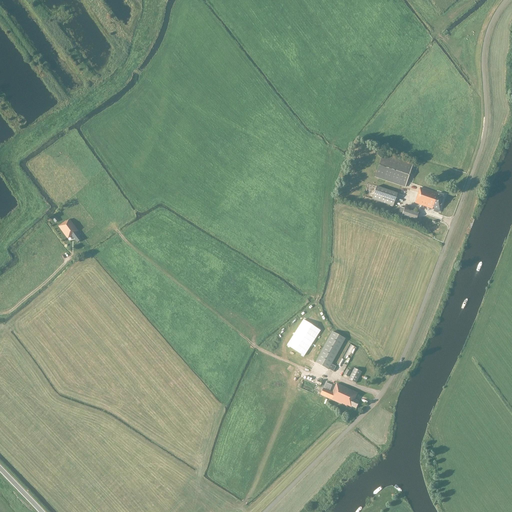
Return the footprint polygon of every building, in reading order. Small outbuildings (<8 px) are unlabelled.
[(374,177),(405,187),(412,164),(382,154),(374,177)] [(372,199),(393,206),(397,194),(376,186),(372,199)] [(432,207),(439,210),(443,197),(438,195),(436,195),(437,194),(420,188),(415,203),(432,209),(432,207)] [(396,218),(400,220),(414,225),(418,213),(399,207),(396,218)] [(72,236),(77,243),(81,240),(75,233),(78,231),(69,220),(66,222),(65,221),(59,226),(68,238),(72,236)] [(315,363),(328,370),(329,369),(333,372),(336,367),(331,365),(345,339),(331,332),(315,363)] [(348,361),(355,347),(348,344),(334,373),(338,374),(341,367),(344,368),(347,361),(348,361)] [(348,380),(356,384),(361,373),(354,369),(348,380)] [(299,387),(313,391),(315,384),(301,380),(299,387)] [(347,407),(348,406),(351,407),(356,409),(359,402),(354,400),(357,393),(336,383),(336,384),(333,383),(333,384),(326,381),(320,395),(347,407)]
